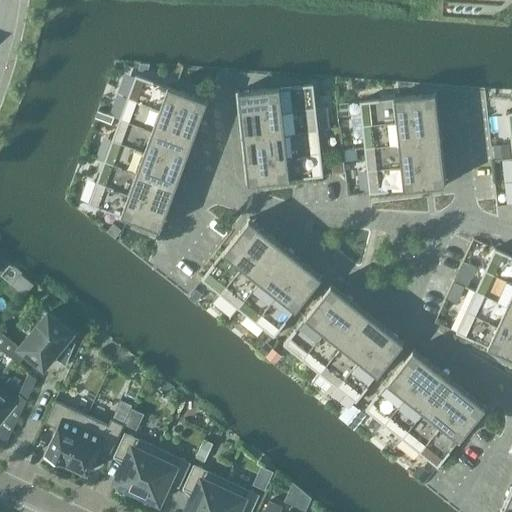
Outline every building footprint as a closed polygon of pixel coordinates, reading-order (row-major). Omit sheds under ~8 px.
[(140,64),(138,70),(147,73),(150,65),(140,64)] [(209,102),(135,75),(88,204),(161,231),(209,102)] [(313,84),(236,93),(246,185),(323,176),(313,84)] [(437,93),(359,102),(369,194),(447,185),(437,93)] [(349,103),(339,104),(340,117),(350,116),(349,103)] [(98,112),(95,119),(112,125),(115,118),(98,112)] [(341,127),(340,114),(330,115),(331,128),(341,127)] [(491,147),(492,159),(509,157),(507,145),(491,147)] [(356,150),(344,152),(345,162),(357,160),(356,150)] [(250,218),(201,279),(274,337),(322,276),(250,218)] [(113,224),(107,232),(114,238),(121,230),(113,224)] [(456,333),(511,358),(511,256),(495,248),(456,333)] [(458,272),(454,281),(466,287),(471,278),(458,272)] [(464,288),(453,283),(449,292),(460,297),(464,288)] [(332,284),(283,345),(356,402),(404,341),(332,284)] [(195,291),(189,299),(194,303),(200,295),(195,291)] [(0,330),(0,349),(13,360),(18,364),(26,354),(44,369),(54,356),(66,366),(75,343),(68,338),(73,333),(48,313),(20,347),(0,330)] [(264,357),(272,348),(267,344),(260,353),(264,357)] [(273,363),(279,355),(272,349),(266,357),(273,363)] [(486,407),(414,349),(365,410),(438,467),(486,407)] [(21,367),(13,376),(29,389),(37,379),(21,367)] [(0,391),(0,423),(6,416),(16,424),(26,401),(20,396),(14,403),(0,391)] [(45,455),(66,464),(89,415),(55,400),(45,422),(57,428),(45,455)] [(354,415),(359,410),(350,404),(346,409),(354,415)] [(132,409),(125,424),(136,429),(143,414),(132,409)] [(354,415),(347,425),(354,430),(366,415),(359,410),(354,415)] [(89,415),(66,464),(66,465),(66,464),(87,474),(99,448),(111,453),(124,425),(111,419),(109,424),(89,415)] [(128,489),(137,493),(158,448),(125,432),(114,457),(125,462),(113,486),(126,492),(128,489)] [(213,444),(203,440),(195,458),(204,463),(213,444)] [(158,448),(137,493),(146,497),(144,500),(157,506),(168,482),(179,487),(190,463),(158,448)] [(211,511),(227,480),(194,464),(183,489),(193,494),(185,511),(211,511)] [(227,480),(211,511),(251,511),(259,495),(227,480)] [(511,511),(511,484),(499,511),(511,511)] [(279,511),(282,507),(269,501),(264,511),(279,511)]
